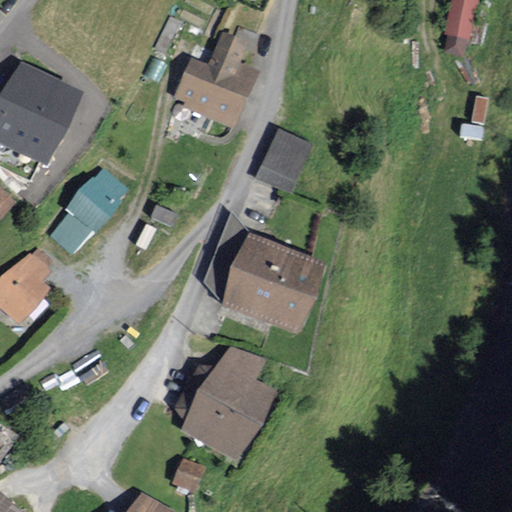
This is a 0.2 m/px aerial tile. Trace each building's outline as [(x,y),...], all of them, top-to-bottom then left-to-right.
[(465,63),(487,0),(452,0),(433,54),(451,61),(446,74),(459,79),(465,63)] [(244,45),(222,36),(209,67),(193,61),(178,96),(233,120),(253,75),(234,67),(244,45)] [(23,65),(0,111),(0,135),(46,158),(79,91),(23,65)] [(314,150),(279,134),(258,182),(294,197),(314,150)] [(130,191),(105,171),(97,181),(94,178),(65,213),(70,218),(53,239),(74,255),(91,234),(97,239),(123,207),(119,204),(130,191)] [(0,212),(10,202),(0,192),(0,212)] [(323,267),(250,241),(229,300),(302,325),(323,267)] [(47,272),(30,256),(0,289),(0,304),(18,320),(47,288),(39,280),(47,272)] [(262,365),(231,348),(187,428),(238,455),(272,393),(252,382),(262,365)] [(181,455),(174,481),(195,487),(202,461),(181,455)] [(166,511),(142,498),(134,511),(166,511)] [(0,511),(15,511),(0,501),(0,511)]
